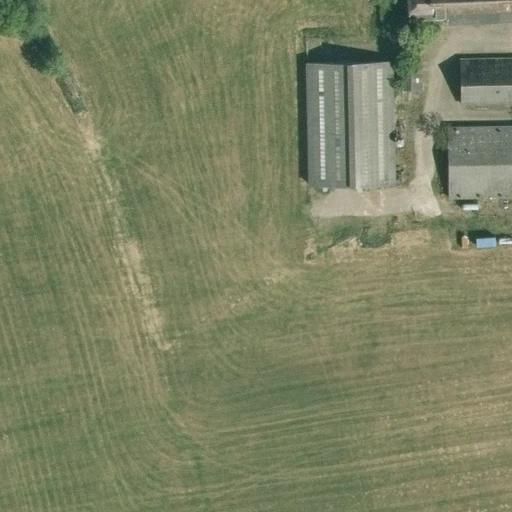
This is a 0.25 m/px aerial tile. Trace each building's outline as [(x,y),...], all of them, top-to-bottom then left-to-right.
[(511,19),(511,0),(409,0),(410,18),(443,17),(443,22),(511,19)] [(461,104),(511,103),(511,55),(460,57),(461,104)] [(310,183),(395,181),(392,59),(307,61),(310,183)] [(422,88),(422,62),(422,61),(399,61),(399,88),(412,88),(422,88)] [(511,195),(511,197),(511,125),(448,126),(449,196),(511,195)] [(484,235),(485,246),(506,245),(505,234),(484,235)]
